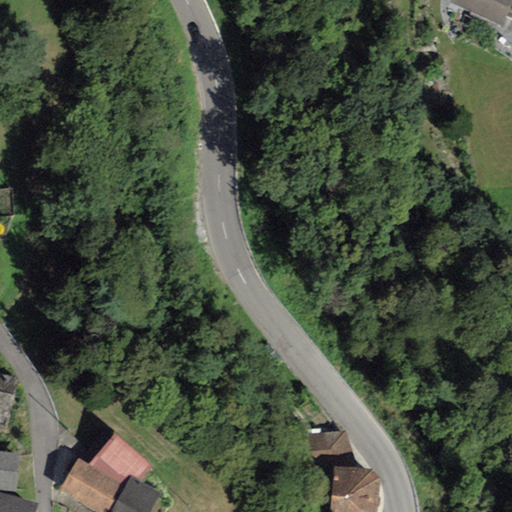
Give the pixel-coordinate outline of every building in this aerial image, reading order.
[(511,2),(511,0),(452,0),(451,3),(502,26),(511,2)] [(19,379),(0,374),(0,414),(11,417),(19,379)] [(354,464),(345,431),(309,433),(306,463),(354,464)] [(151,467),(115,433),(87,465),(125,487),(131,477),(137,481),(151,467)] [(20,455),(0,452),(0,489),(16,492),(20,455)] [(87,465),(78,459),(60,490),(98,511),(111,511),(125,487),(87,465)] [(371,470),(334,467),(330,511),(376,511),(381,478),(371,470)] [(137,481),(131,477),(125,487),(111,511),(150,511),(161,493),(137,481)] [(0,511),(36,511),(38,503),(0,493),(0,511)]
